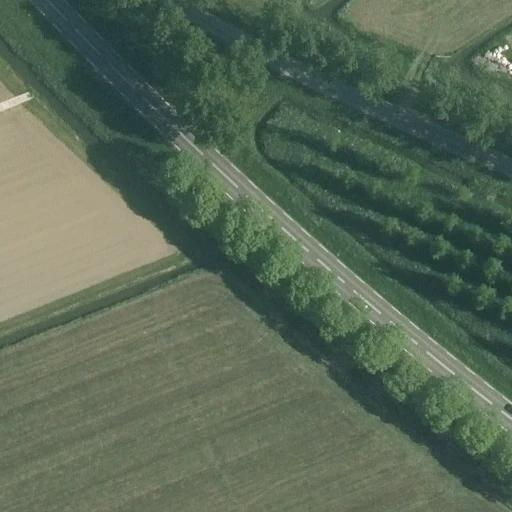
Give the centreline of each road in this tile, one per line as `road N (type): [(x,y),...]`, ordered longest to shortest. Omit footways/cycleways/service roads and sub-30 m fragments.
road 1 (secondary): [(511,419),(233,183),(48,0)]
road 2 (unclassified): [(511,161),(250,45),(179,0)]
